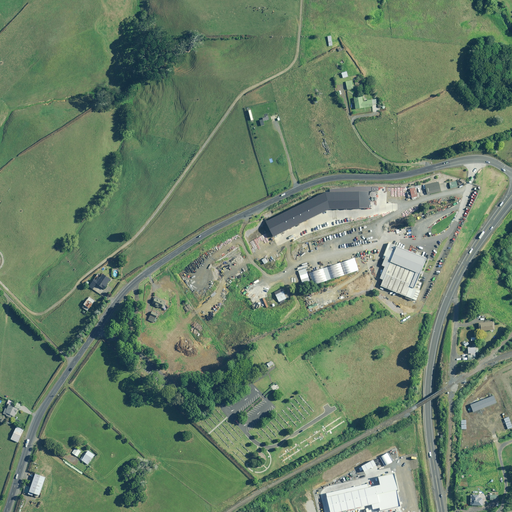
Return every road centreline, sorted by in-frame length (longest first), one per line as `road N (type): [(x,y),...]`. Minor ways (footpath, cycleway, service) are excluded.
road 1 (tertiary): [(511,173),(475,158),(387,176),(326,178),(217,227),(144,273),(39,412),(5,511)]
road 2 (trunk): [(441,511),(427,410),(437,328),(463,265),(511,194)]
